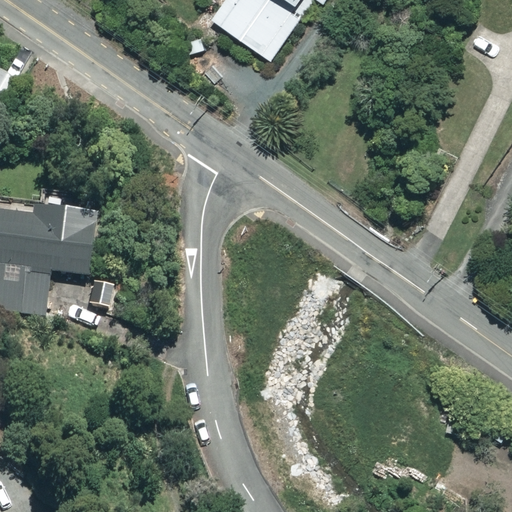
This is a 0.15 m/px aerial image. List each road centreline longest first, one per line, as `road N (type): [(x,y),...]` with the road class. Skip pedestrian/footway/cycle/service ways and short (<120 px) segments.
road 1 (unclassified): [(261,511),(229,459),(206,370),(201,225),(229,153)]
road 2 (residential): [(511,350),(229,153)]
road 3 (residential): [(229,153),(5,0)]
